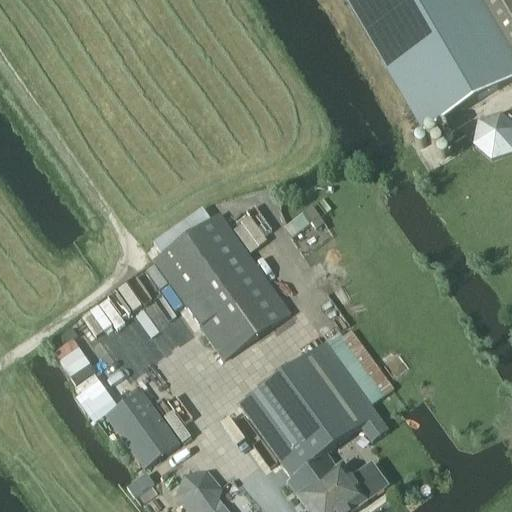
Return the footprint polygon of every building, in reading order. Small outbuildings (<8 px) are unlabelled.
[(344,0),(423,135),(511,83),(511,57),(478,0),(344,0)] [(511,0),(478,0),(511,57),(511,0)] [(511,158),(511,128),(501,118),(478,126),(473,150),(490,166),(511,158)] [(225,365),(290,318),(220,219),(154,266),(225,365)] [(372,446),(388,434),(325,347),(239,410),(291,482),(287,485),(298,500),(306,511),(357,511),(388,490),(372,467),(352,482),(342,468),(336,472),(326,457),(361,432),(372,446)] [(145,474),(180,450),(141,396),(107,420),(145,474)] [(185,482),(178,502),(186,511),(220,511),(223,510),(217,503),(220,495),(207,478),(185,482)]
